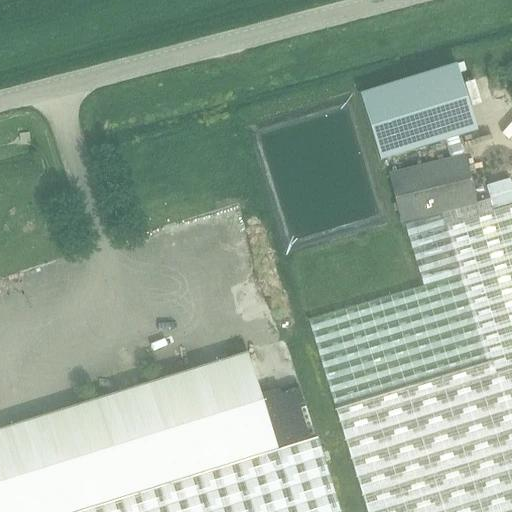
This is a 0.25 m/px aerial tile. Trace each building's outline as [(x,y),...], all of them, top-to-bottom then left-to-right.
[(456,65),(360,95),(381,161),(477,131),(456,65)] [(402,223),(441,213),(475,205),(475,204),(464,156),(390,174),(402,223)] [(511,187),(510,179),(486,186),(490,200),(494,211),(511,205),(511,187)] [(309,321),(335,407),(367,511),(511,511),(511,205),(494,211),(490,200),(475,204),(475,205),(441,213),(442,217),(405,226),(423,287),(309,321)] [(0,511),(82,511),(279,452),(264,403),(249,354),(0,430),(0,511)] [(82,511),(339,511),(317,440),(279,452),(82,511)]
